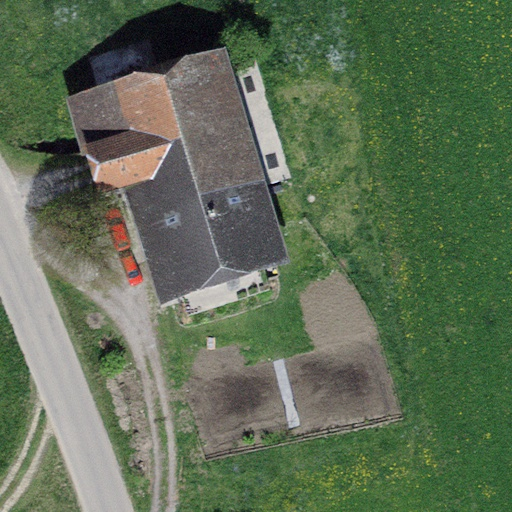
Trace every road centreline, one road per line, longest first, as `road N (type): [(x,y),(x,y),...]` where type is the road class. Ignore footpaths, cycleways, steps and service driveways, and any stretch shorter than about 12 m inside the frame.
road 1 (tertiary): [(111,511),(0,240)]
road 2 (track): [(65,387),(23,478),(0,498)]
